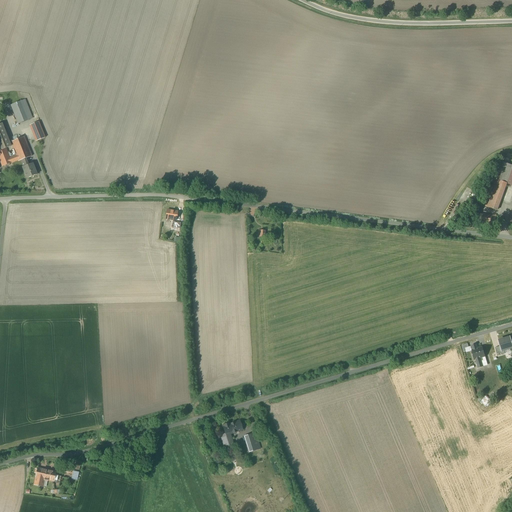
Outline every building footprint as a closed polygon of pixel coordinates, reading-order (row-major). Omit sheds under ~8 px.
[(25,100),(10,106),(17,124),(33,118),(25,100)] [(26,159),(32,157),(24,137),(12,142),(17,155),(10,158),(6,148),(11,147),(2,123),(0,123),(0,162),(2,168),(21,161),(26,159)] [(39,123),(30,126),(36,141),(45,138),(39,123)] [(21,167),(26,180),(38,175),(33,163),(29,164),(26,159),(21,161),(23,166),(21,167)] [(511,168),(511,165),(501,161),(494,179),(497,180),(507,183),(508,180),(511,168)] [(497,180),(487,207),(497,210),(507,183),(497,180)] [(177,212),(163,210),(162,218),(176,220),(177,212)] [(496,215),(480,212),(478,223),(494,225),(496,215)] [(511,336),(498,340),(500,346),(502,352),(504,351),(511,349),(511,336)] [(476,344),(471,346),(473,350),(472,350),(475,360),(476,360),(480,358),(485,357),(482,347),(478,348),(476,344)] [(502,352),(500,346),(495,348),(498,356),(505,354),(504,351),(502,352)] [(239,421),(234,422),(235,423),(230,424),(232,433),(233,433),(242,430),(239,421)] [(230,423),(223,426),(225,434),(221,436),(223,445),(231,442),(229,437),(231,437),(230,434),(233,434),(233,433),(232,433),(230,424),(230,423)] [(255,434),(245,437),(249,452),(260,449),(255,434)] [(55,472),(38,468),(36,478),(44,479),(44,480),(45,481),(47,481),(48,481),(48,480),(53,482),(55,476),(55,472)] [(44,479),(36,478),(34,485),(42,487),(44,480),(44,479)]
